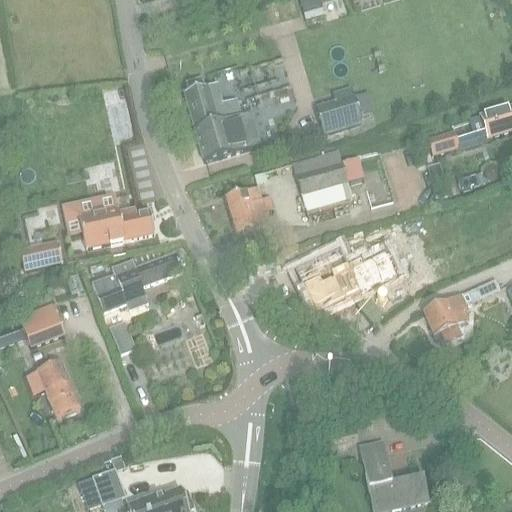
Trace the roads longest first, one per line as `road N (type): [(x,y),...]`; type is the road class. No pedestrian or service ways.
road 1 (residential): [(252,389),(239,323),(163,171),(123,0)]
road 2 (residential): [(511,450),(438,393),(385,370),(301,362),(252,389)]
road 3 (residential): [(0,490),(150,427),(223,412),(252,389)]
road 4 (residential): [(240,511),(252,389)]
